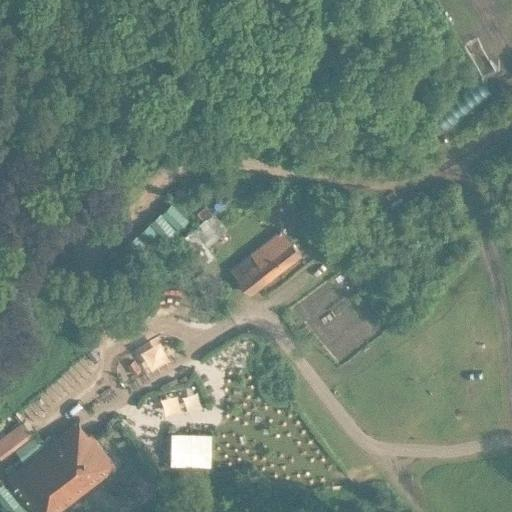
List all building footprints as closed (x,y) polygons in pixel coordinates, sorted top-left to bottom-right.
[(448,131),(491,92),(480,81),(438,120),(448,131)] [(183,238),(194,227),(170,204),(136,239),(153,256),(176,232),(183,238)] [(207,206),(197,214),(203,221),(183,238),(197,255),(227,229),(207,206)] [(249,296),(300,256),(280,231),(250,255),(256,264),(236,279),(249,296)] [(133,362),(125,368),(132,378),(140,372),(133,362)] [(199,387),(159,396),(164,414),(203,405),(199,387)] [(25,420),(0,437),(0,456),(34,432),(25,420)] [(59,511),(115,469),(89,435),(87,437),(83,432),(76,424),(57,438),(6,478),(33,511),(59,511)] [(211,434),(172,435),(172,473),(212,473),(211,434)]
